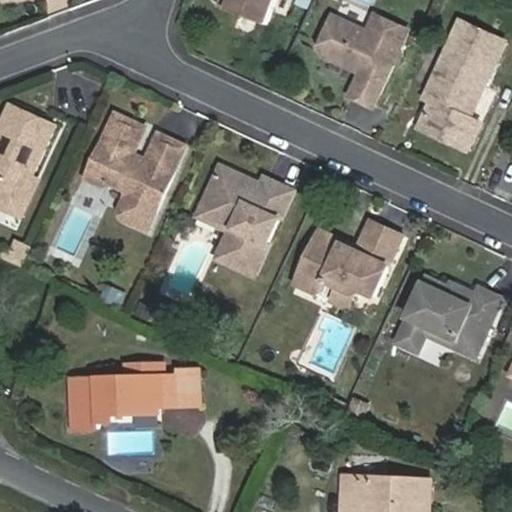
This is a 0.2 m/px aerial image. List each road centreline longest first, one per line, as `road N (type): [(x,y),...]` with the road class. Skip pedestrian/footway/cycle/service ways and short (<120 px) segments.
road 1 (residential): [(511,226),(189,73)]
road 2 (residential): [(0,62),(165,0)]
road 3 (residential): [(109,511),(0,460)]
